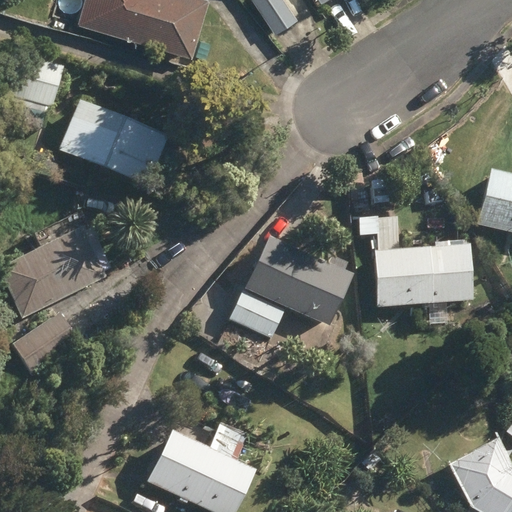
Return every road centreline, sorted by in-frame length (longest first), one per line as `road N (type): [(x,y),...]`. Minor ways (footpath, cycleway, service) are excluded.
road 1 (unknown): [(296,140),(158,311),(72,511)]
road 2 (residential): [(485,0),(364,91)]
